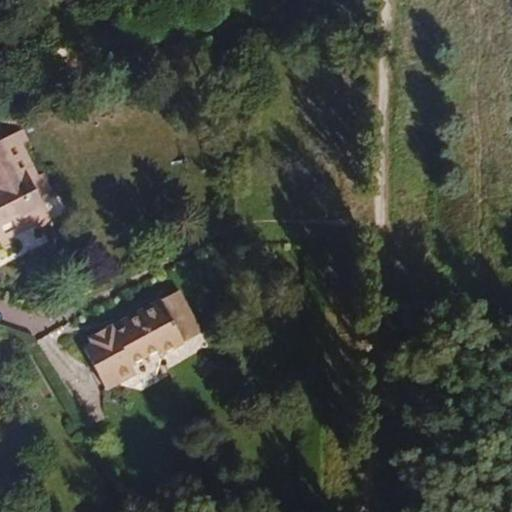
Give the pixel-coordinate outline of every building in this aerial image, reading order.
[(0,242),(6,239),(38,224),(41,230),(52,225),(39,198),(54,191),(46,173),(39,176),(23,143),(30,140),(25,128),(0,140),(0,242)] [(10,247),(6,239),(0,242),(0,243),(3,251),(10,247)] [(176,291),(161,300),(184,341),(200,332),(176,291)] [(184,341),(161,300),(124,321),(128,326),(115,334),(112,328),(90,340),(93,344),(83,350),(107,390),(137,373),(144,384),(157,376),(163,354),(184,341)] [(128,326),(124,321),(112,328),(115,334),(128,326)]
